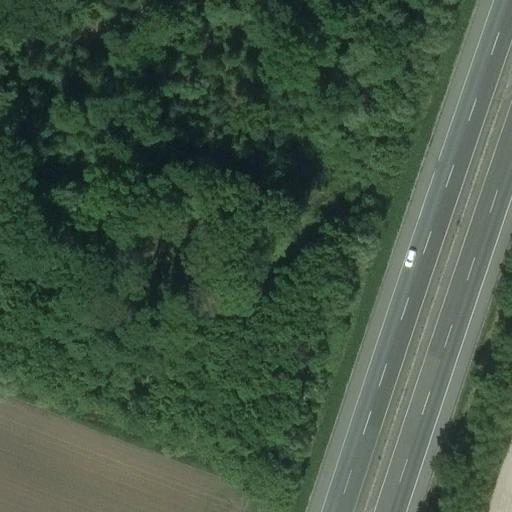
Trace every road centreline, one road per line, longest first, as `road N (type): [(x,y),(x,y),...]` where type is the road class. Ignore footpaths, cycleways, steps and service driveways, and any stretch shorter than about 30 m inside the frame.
road 1 (motorway): [(511,11),(343,511)]
road 2 (motorway): [(389,511),(511,149)]
